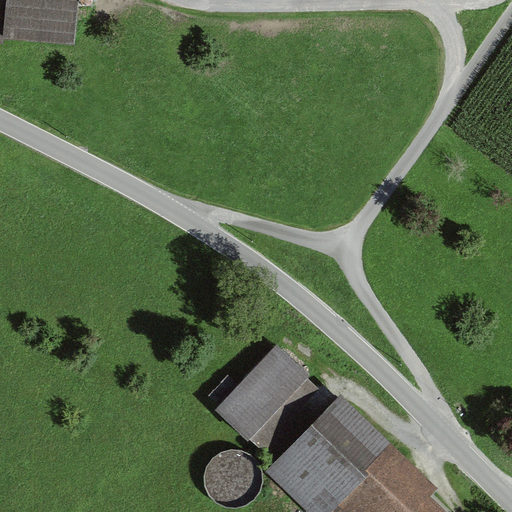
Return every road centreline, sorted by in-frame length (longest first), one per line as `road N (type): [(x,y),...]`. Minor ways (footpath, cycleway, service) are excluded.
road 1 (unclassified): [(0,112),(188,212),(316,310),(511,503)]
road 2 (track): [(188,212),(214,209),(316,240),(352,242),(511,7)]
road 3 (track): [(191,0),(426,0),(454,41),(460,83)]
road 4 (track): [(352,242),(360,275),(437,391),(435,422)]
